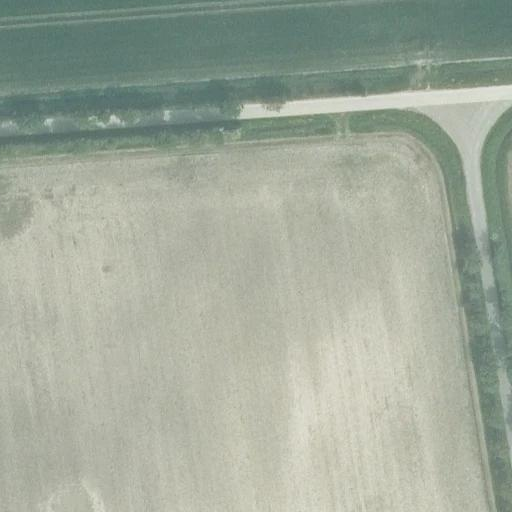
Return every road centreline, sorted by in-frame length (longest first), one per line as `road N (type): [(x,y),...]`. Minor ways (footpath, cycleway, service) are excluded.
road 1 (unclassified): [(0,128),(461,94)]
road 2 (unclassified): [(511,434),(461,94)]
